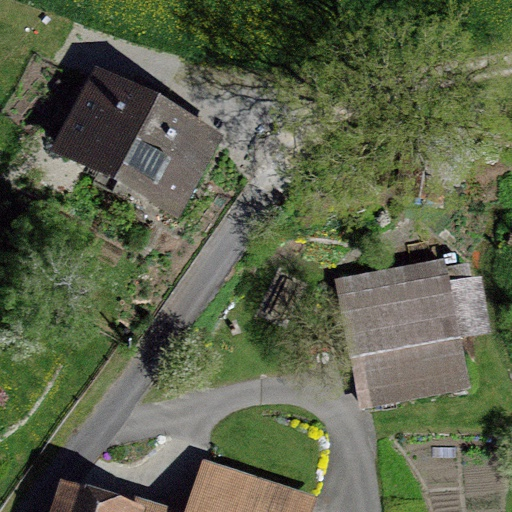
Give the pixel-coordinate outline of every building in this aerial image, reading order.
[(61,151),(119,181),(160,104),(149,98),(143,109),(97,84),(61,151)] [(160,104),(119,181),(177,212),(212,146),(166,121),(171,110),(160,104)] [(395,195),(435,200),(443,154),(403,145),(395,195)] [(441,262),(340,281),(362,407),(467,388),(456,337),(485,332),(477,283),(446,288),(441,262)] [(68,511),(308,511),(311,505),(251,485),(241,511),(94,511),(71,504),(68,511)]
